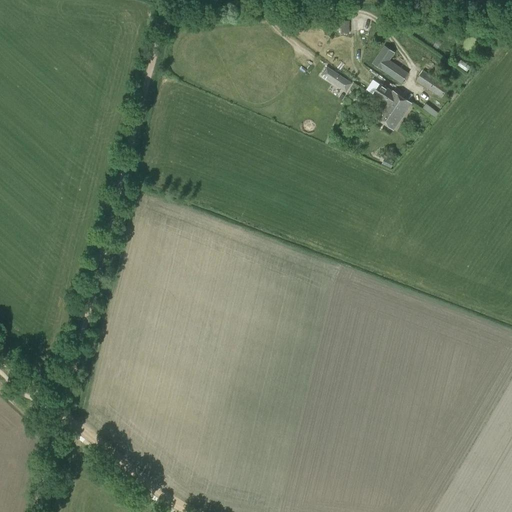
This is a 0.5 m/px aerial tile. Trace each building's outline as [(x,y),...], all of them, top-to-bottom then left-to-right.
[(339,21),(340,34),(350,33),(350,20),(339,21)] [(372,63),(402,84),(409,73),(390,60),(395,53),(384,45),(372,63)] [(460,60),(457,65),(467,71),(470,66),(460,60)] [(328,69),(328,68),(327,67),(321,76),(346,93),(352,84),(342,77),(341,78),(328,69)] [(448,88),(423,70),(416,81),(441,99),(448,88)] [(403,106),(408,109),(412,103),(393,91),(392,92),(380,83),(372,95),(384,103),(392,108),(393,106),(397,109),(399,105),(401,106),(402,104),(404,105),(403,106)] [(392,108),(384,103),(375,117),(394,130),(408,109),(403,106),(404,105),(402,104),(401,106),(399,105),(397,109),(393,106),(392,108)] [(421,111),(434,120),(439,113),(426,104),(421,111)]
